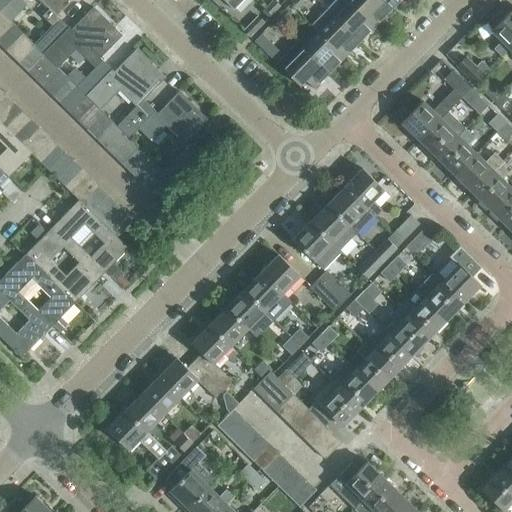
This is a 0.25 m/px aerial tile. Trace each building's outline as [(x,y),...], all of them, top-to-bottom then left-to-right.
[(0,0),(0,10),(9,0),(0,0)] [(28,39),(34,46),(42,53),(68,27),(56,16),(71,0),(39,0),(49,9),(42,16),(52,26),(40,38),(36,34),(32,34),(28,39)] [(242,0),(223,0),(234,9),(242,0)] [(271,15),(279,6),(273,0),(265,9),(271,15)] [(296,9),(304,0),(303,0),(293,0),(290,3),(296,9)] [(374,26),(390,11),(378,0),(349,0),(349,1),(374,26)] [(378,0),(390,11),(399,0),(378,0)] [(359,42),(374,26),(349,1),(333,17),(359,42)] [(93,7),(70,30),(99,58),(121,35),(93,7)] [(493,49),(501,57),(509,49),(511,45),(511,9),(491,31),(501,41),(493,49)] [(281,24),(289,16),(284,10),(275,19),(281,24)] [(0,20),(0,38),(13,25),(5,16),(0,20)] [(250,36),(264,21),(259,16),(244,30),(250,36)] [(333,17),(318,32),(344,57),(359,42),(333,17)] [(0,38),(0,45),(5,50),(22,33),(13,25),(0,38)] [(328,73),(344,57),(318,32),(303,47),(328,73)] [(18,63),(34,46),(28,39),(22,33),(5,50),(18,63)] [(263,33),(256,39),(272,55),(278,50),(263,33)] [(303,47),(297,42),(276,64),(299,86),(305,80),(313,89),(328,73),(303,47)] [(18,63),(27,71),(43,54),(42,53),(34,46),(18,63)] [(136,107),(164,78),(136,49),(114,72),(111,69),(85,96),(86,96),(94,104),(100,110),(120,90),(136,107)] [(35,80),(52,63),(43,54),(27,71),(35,80)] [(474,84),(483,75),(465,57),(456,66),(474,84)] [(85,96),(111,69),(102,61),(76,87),(77,87),(85,96)] [(481,61),(475,67),(483,75),(489,69),(481,61)] [(35,80),(44,88),(60,71),(52,63),(35,80)] [(44,88),(52,96),(69,79),(60,71),(44,88)] [(440,118),(461,97),(470,88),(452,71),(444,80),(453,89),(432,111),(422,101),(401,123),(419,140),(440,118)] [(61,104),(77,87),(76,87),(69,79),(52,96),(61,104)] [(492,101),(501,92),(492,83),(483,93),(492,101)] [(61,104),(69,113),(86,96),(85,96),(77,87),(61,104)] [(470,106),(479,97),(470,88),(461,97),(470,106)] [(156,114),(154,112),(137,128),(151,142),(168,125),(185,143),(207,120),(179,92),(156,114)] [(501,110),(510,101),(501,92),(492,101),(501,110)] [(0,115),(13,102),(4,94),(0,97),(0,115)] [(77,121),(94,104),(86,96),(69,113),(77,121)] [(13,102),(0,115),(0,122),(5,127),(22,111),(13,102)] [(128,137),(137,128),(154,112),(145,103),(129,119),(119,129),(120,129),(128,137)] [(77,121),(86,129),(103,112),(100,110),(94,104),(77,121)] [(14,136),(30,119),(22,111),(5,127),(14,136)] [(95,138),(112,121),(103,112),(86,129),(95,138)] [(497,132),(505,123),(497,114),(488,123),(497,132)] [(428,150),(436,158),(463,130),(455,121),(449,127),(440,118),(419,140),(421,142),(418,145),(425,153),(428,150)] [(39,127),(30,119),(14,136),(22,144),(39,127)] [(120,129),(119,129),(112,121),(95,138),(103,146),(120,129)] [(0,167),(8,176),(31,153),(14,136),(0,122),(0,167)] [(505,140),(511,133),(511,129),(505,123),(497,132),(505,140)] [(22,144),(31,153),(47,136),(39,127),(22,144)] [(112,155),(128,137),(120,129),(103,146),(112,155)] [(436,158),(454,175),(475,153),(467,144),(474,137),(465,129),(463,130),(436,158)] [(56,144),(47,136),(31,153),(39,161),(56,144)] [(112,155),(120,163),(137,146),(128,137),(112,155)] [(64,153),(56,144),(39,161),(48,170),(64,153)] [(172,180),(197,154),(188,145),(163,171),(172,180)] [(120,163),(129,172),(146,155),(137,146),(120,163)] [(56,178),(73,161),(64,153),(48,170),(56,178)] [(485,162),(475,153),(454,175),(472,192),(502,161),(494,153),(485,162)] [(138,180),(154,163),(146,155),(129,172),(138,180)] [(82,170),(73,161),(56,178),(65,187),(82,170)] [(472,192),(489,210),(511,188),(502,179),(511,169),(502,161),(472,192)] [(138,180),(146,188),(163,171),(154,163),(138,180)] [(0,167),(0,184),(8,176),(0,167)] [(362,168),(344,186),(375,216),(382,210),(372,201),(383,190),(362,168)] [(65,187),(73,195),(90,178),(82,170),(65,187)] [(146,188),(155,197),(172,180),(163,171),(146,188)] [(99,186),(90,178),(73,195),(82,203),(99,186)] [(82,203),(91,212),(107,195),(99,186),(82,203)] [(344,186),(327,204),(355,232),(372,215),(374,217),(375,216),(344,186)] [(511,188),(489,210),(507,227),(511,221),(511,188)] [(116,203),(107,195),(91,212),(99,220),(116,203)] [(48,231),(73,255),(81,247),(105,271),(127,248),(116,237),(78,200),(48,231)] [(124,212),(116,203),(99,220),(108,228),(124,212)] [(327,204),(310,222),(340,251),(338,249),(355,232),(327,204)] [(116,237),(133,220),(124,212),(108,228),(116,237)] [(397,247),(420,224),(411,215),(387,239),(397,247)] [(340,251),(310,222),(292,240),(322,269),(340,251)] [(415,256),(433,237),(424,228),(406,247),(415,256)] [(25,254),(74,303),(105,271),(81,247),(73,255),(48,231),(25,254)] [(384,260),(393,251),(397,247),(387,239),(383,242),(375,251),(384,260)] [(376,269),(384,260),(375,251),(366,260),(376,269)] [(74,303),(25,254),(0,279),(0,289),(20,309),(27,302),(51,326),(74,303)] [(278,254),(260,272),(282,293),(299,275),(278,254)] [(398,273),(406,265),(397,256),(389,264),(398,273)] [(389,282),(398,273),(389,264),(380,273),(389,282)] [(459,264),(441,281),(463,303),(480,285),(459,264)] [(342,303),(350,295),(326,271),(317,279),(342,303)] [(260,272),(243,290),(265,311),(282,293),(260,272)] [(446,320),(463,303),(441,281),(441,282),(432,273),(415,291),(424,299),(446,320)] [(334,312),(342,303),(317,279),(309,288),(334,312)] [(0,336),(21,357),(51,326),(27,302),(20,309),(0,289),(0,336)] [(247,329),(265,311),(243,290),(226,308),(247,329)] [(363,309),(372,300),(363,291),(354,300),(363,309)] [(398,308),(428,338),(446,320),(424,299),(415,309),(406,300),(398,308)] [(355,317),(363,309),(354,300),(345,308),(355,317)] [(226,308),(208,325),(230,346),(247,329),(226,308)] [(411,356),(428,338),(398,308),(390,317),(395,322),(386,331),(411,356)] [(60,317),(54,324),(60,331),(67,324),(60,317)] [(224,389),(233,380),(214,362),(223,354),(231,362),(238,355),(230,346),(208,325),(202,331),(199,329),(189,339),(192,342),(191,343),(202,354),(195,361),(224,389)] [(328,344),(337,335),(328,326),(319,335),(328,344)] [(300,346),(308,338),(299,329),(291,337),(300,346)] [(394,374),(411,356),(386,331),(377,340),(373,336),(365,345),(394,374)] [(320,353),(328,344),(319,335),(311,344),(320,353)] [(291,355),(300,346),(291,337),(282,346),(291,355)] [(365,359),(355,369),(355,370),(376,391),(394,374),(365,345),(358,352),(365,359)] [(197,380),(205,389),(215,398),(224,389),(195,361),(188,369),(176,358),(175,359),(173,356),(162,367),(165,370),(159,376),(180,397),(189,405),(196,398),(187,390),(197,380)] [(263,379),(270,372),(271,370),(262,361),(254,370),(263,379)] [(359,409),(376,391),(355,370),(355,369),(347,361),(329,379),(332,382),(359,409)] [(294,396),(303,387),(286,370),(277,379),(294,396)] [(263,399),(280,382),(270,372),(263,379),(253,389),(263,399)] [(180,397),(159,376),(141,393),(163,415),(180,397)] [(293,395),(280,382),(263,399),(276,412),(293,395)] [(359,409),(332,382),(306,408),(317,418),(325,426),(333,418),(342,427),(359,409)] [(141,393),(124,411),(145,432),(146,432),(163,415),(141,393)] [(289,425),(306,407),(293,395),(276,412),(289,425)] [(306,408),(306,407),(289,425),(300,436),(317,418),(306,408)] [(226,435),(243,418),(233,409),(217,426),(226,435)] [(128,450),(139,439),(159,458),(147,470),(156,479),(174,460),(165,452),(166,451),(146,432),(145,432),(124,411),(106,429),(128,450)] [(235,444),(252,427),(243,418),(226,435),(235,444)] [(329,430),(325,426),(317,418),(300,436),(312,447),(329,430)] [(192,443),(200,434),(191,425),(183,434),(192,443)] [(244,453),(261,436),(252,427),(235,444),(244,453)] [(341,442),(329,430),(312,447),(325,459),(341,442)] [(183,451),(192,443),(183,434),(174,442),(183,451)] [(253,462),(270,445),(261,436),(244,453),(253,462)] [(263,471),(279,454),(270,445),(253,462),(263,471)] [(174,460),(180,455),(171,446),(166,451),(165,452),(174,460)] [(205,455),(196,447),(165,479),(173,487),(167,493),(178,505),(181,502),(187,508),(208,486),(208,487),(215,480),(198,463),(205,455)] [(272,480),(289,463),(279,454),(263,471),(272,480)] [(511,457),(498,472),(511,485),(511,457)] [(354,509),(384,479),(366,461),(358,470),(351,463),(329,485),(354,509)] [(281,489),(298,472),(289,463),(272,480),(281,489)] [(247,482),(256,473),(247,464),(238,473),(247,482)] [(298,472),(281,489),(290,498),(307,481),(298,472)] [(511,501),(511,485),(498,472),(481,490),(503,511),(511,501)] [(256,490),(265,481),(256,473),(247,482),(256,490)] [(385,511),(402,496),(384,479),(354,509),(354,510),(356,511),(366,511),(370,508),(374,511),(385,511)] [(299,507),(304,503),(316,490),(307,481),(290,498),(299,507)] [(208,487),(208,486),(187,508),(191,511),(217,511),(226,504),(233,497),(226,490),(219,497),(208,487)] [(50,511),(35,496),(19,511),(50,511)] [(417,511),(402,496),(385,511),(417,511)]
